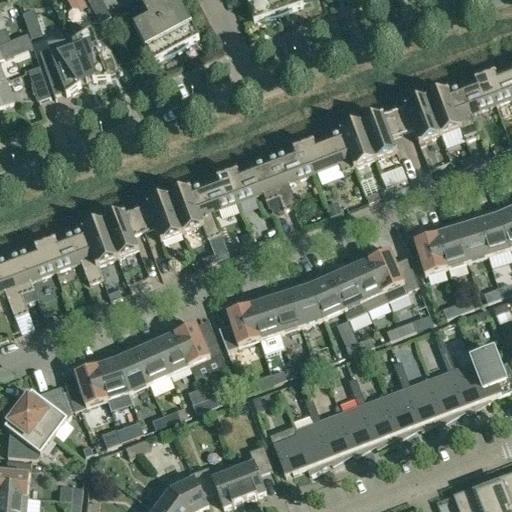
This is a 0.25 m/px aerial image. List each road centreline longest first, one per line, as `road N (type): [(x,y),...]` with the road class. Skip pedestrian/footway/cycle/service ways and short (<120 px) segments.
road 1 (residential): [(0,363),(511,168)]
road 2 (unclassified): [(0,185),(249,90)]
road 3 (unclassified): [(249,90),(485,0)]
road 4 (residential): [(345,511),(511,448)]
